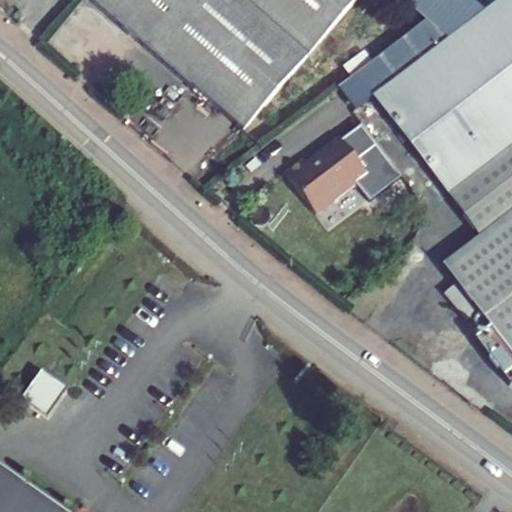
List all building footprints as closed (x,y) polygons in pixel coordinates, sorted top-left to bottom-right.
[(89,0),(243,133),(308,58),(239,0),(89,0)] [(239,0),(308,58),(332,30),(380,93),(482,14),(464,0),(239,0)] [(372,99),(463,219),(511,181),(511,0),(500,0),(482,14),(380,93),(372,99)] [(362,127),(341,143),(367,178),(388,161),(362,127)] [(341,143),(339,141),(315,160),(316,161),(308,167),(304,162),(285,176),(316,217),(357,186),(369,202),(401,177),(388,161),(367,178),(341,143)] [(511,181),(463,219),(479,240),(442,268),(488,329),(473,340),(509,386),(511,383),(511,181)] [(67,511),(0,465),(0,511),(67,511)]
